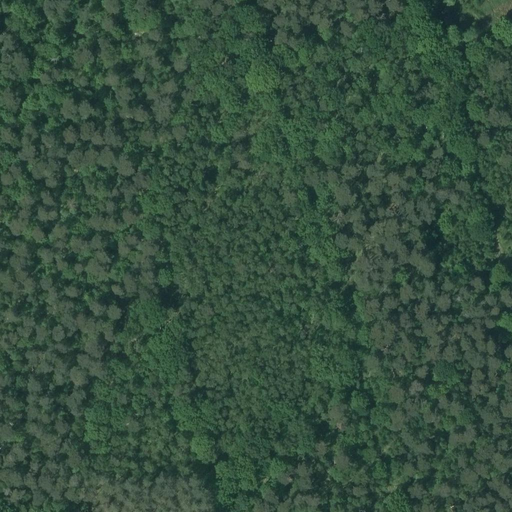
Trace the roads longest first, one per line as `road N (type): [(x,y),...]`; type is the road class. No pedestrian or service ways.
road 1 (track): [(393,511),(250,0)]
road 2 (track): [(511,295),(420,0)]
